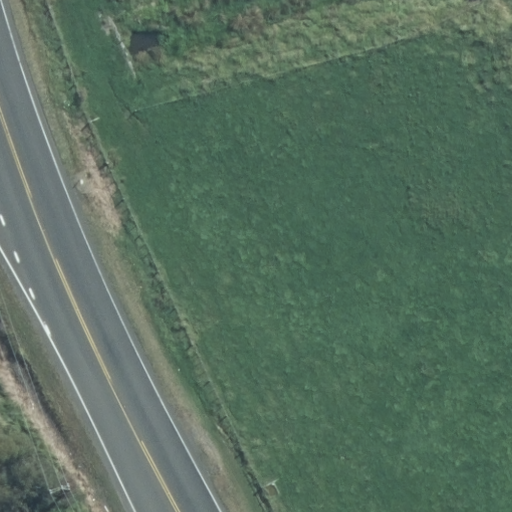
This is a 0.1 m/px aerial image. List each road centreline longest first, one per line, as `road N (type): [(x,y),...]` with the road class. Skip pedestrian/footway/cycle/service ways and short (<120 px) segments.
road 1 (secondary): [(179,511),(53,251)]
road 2 (secondary): [(53,251),(0,111)]
